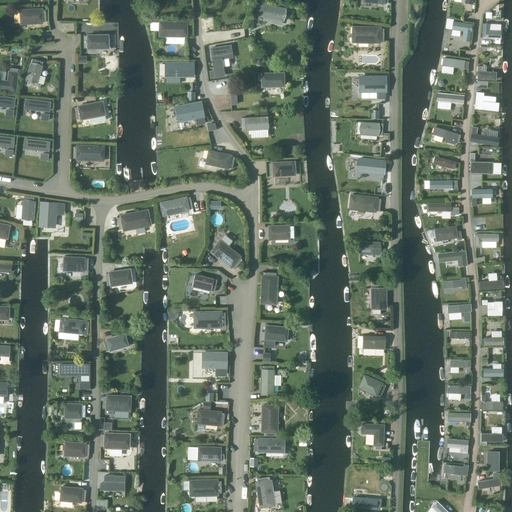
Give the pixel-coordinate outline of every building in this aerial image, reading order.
[(285,22),(288,16),(287,9),(258,4),(256,10),(256,17),(285,22)] [(45,11),(45,9),(21,10),(22,26),(45,25),(45,23),(48,23),(48,11),(45,11)] [(453,21),(452,29),(463,31),(462,40),(470,41),(473,24),(453,21)] [(189,38),(189,22),(161,22),(160,38),(189,38)] [(483,24),(482,39),(495,40),(495,45),(500,45),(500,40),(501,40),(501,32),(501,25),(490,24),(483,24)] [(383,30),(383,27),(354,27),(354,44),(383,45),(383,43),(386,43),(386,30),(383,30)] [(87,36),(84,36),(84,48),(87,48),(87,49),(109,49),(109,34),(87,34),(87,35),(87,36)] [(214,70),(209,71),(210,79),(215,78),(225,76),(223,59),(222,58),(233,57),(232,53),(231,45),(231,44),(210,47),(210,50),(211,53),(212,59),(214,70)] [(441,65),(440,72),(451,74),(452,66),(468,68),(468,61),(464,60),(465,59),(442,57),(441,65)] [(31,62),(26,80),(32,83),(38,83),(38,82),(44,84),(46,77),(41,75),(43,66),(43,65),(44,61),(33,58),(32,62),(31,62)] [(194,62),(165,62),(165,77),(173,77),(193,77),(194,77),(194,71),(194,68),(194,62)] [(19,73),(19,70),(11,69),(11,72),(10,72),(9,82),(0,80),(0,91),(17,93),(20,73),(19,73)] [(496,79),(496,71),(477,70),(477,78),(496,79)] [(261,75),(258,75),(258,82),(261,82),(262,89),(286,89),(285,74),(261,74),(261,75)] [(387,77),(360,77),(360,82),(360,94),(378,94),(378,95),(378,100),(386,100),(386,94),(388,94),(387,77)] [(436,90),(435,99),(436,99),(436,106),(448,107),(449,100),(462,102),(463,93),(436,90)] [(475,93),(475,100),(475,107),(495,108),(496,100),(479,100),(480,93),(475,93)] [(0,95),(0,106),(14,108),(15,97),(0,95)] [(50,112),(51,101),(25,98),(24,109),(50,112)] [(81,118),(107,113),(104,98),(78,103),(78,105),(75,106),(78,118),(81,117),(81,118)] [(180,105),(175,106),(178,123),(196,119),(197,125),(206,124),(205,118),(205,117),(205,115),(203,107),(202,100),(181,105),(180,105)] [(247,129),(270,127),(270,114),(247,115),(247,116),(243,116),(243,128),(247,128),(247,129)] [(384,134),(385,122),(382,122),(382,121),(363,119),(362,126),(362,133),(381,134),(384,134)] [(215,124),(207,126),(208,133),(217,131),(215,124)] [(458,141),(461,135),(458,134),(458,133),(434,126),(432,134),(456,141),(456,140),(458,141)] [(477,134),(477,127),(472,126),(471,134),(470,141),(473,141),(473,142),(498,145),(499,137),(484,135),(485,132),(481,131),(481,134),(477,134)] [(0,146),(14,148),(15,137),(0,135),(0,146)] [(50,141),(24,138),(23,149),(49,152),(50,141)] [(105,159),(105,143),(77,142),(77,144),(74,144),(74,157),(77,157),(77,158),(105,159)] [(234,167),(236,155),(234,155),(234,153),(210,148),(207,162),(231,167),(231,166),(234,167)] [(377,169),(379,158),(376,158),(376,157),(357,154),(355,161),(355,168),(374,170),(375,169),(377,169)] [(454,169),(456,161),(434,155),(432,163),(454,169)] [(493,162),(474,161),(474,158),(470,158),(470,161),(470,173),(492,173),(493,162)] [(298,174),(297,159),(274,160),(274,168),(271,168),(271,174),(274,174),(275,175),(298,174)] [(457,190),(457,180),(429,180),(429,188),(452,188),(452,190),(457,190)] [(472,189),(472,198),(492,197),(492,189),(472,189)] [(382,209),(383,197),(381,197),(381,195),(352,192),(351,208),(379,211),(379,209),(382,209)] [(29,218),(36,218),(37,199),(35,199),(36,196),(25,195),(25,198),(24,198),(23,217),(29,218)] [(188,196),(188,195),(161,201),(165,215),(191,209),(191,208),(194,207),(192,195),(188,196)] [(221,199),(210,199),(210,207),(221,207),(221,199)] [(42,201),(40,227),(56,228),(57,214),(65,215),(65,202),(42,201)] [(458,214),(458,207),(450,207),(450,203),(427,202),(427,211),(450,211),(450,214),(458,214)] [(124,230),(153,224),(149,207),(121,213),(121,216),(118,216),(121,228),(124,228),(124,230)] [(12,222),(0,220),(0,235),(10,237),(12,222)] [(292,238),(292,223),(269,224),(270,225),(266,226),(267,238),(270,237),(270,239),(292,238)] [(457,232),(456,225),(433,229),(435,242),(456,238),(457,240),(462,239),(461,231),(457,232)] [(482,247),(482,242),(498,242),(499,238),(498,234),(474,234),(474,247),(482,247)] [(237,268),(244,258),(242,256),(243,255),(221,238),(212,250),(233,267),(234,266),(237,268)] [(386,247),(386,241),(383,241),(383,240),(362,239),(361,246),(362,252),(382,253),(384,247),(386,247)] [(467,266),(465,250),(437,254),(438,263),(457,261),(458,267),(467,266)] [(90,269),(90,257),(87,257),(87,256),(65,255),(65,270),(86,270),(86,269),(90,269)] [(0,270),(12,271),(12,264),(0,262),(0,270)] [(112,285),(134,282),(132,267),(109,270),(110,272),(107,272),(108,284),(111,284),(112,285)] [(278,274),(278,272),(265,271),(264,274),(263,274),(262,303),(279,303),(280,275),(278,274)] [(216,291),(218,279),(215,278),(215,277),(197,273),(194,286),(212,290),(216,291)] [(466,289),(465,277),(460,278),(460,280),(442,281),(443,289),(461,287),(461,290),(466,289)] [(480,290),(504,289),(504,284),(503,280),(479,282),(478,282),(478,290),(480,290)] [(372,288),(371,288),(371,310),(372,310),(372,314),(381,314),(381,309),(387,309),(387,287),(386,287),(386,284),(372,284),(372,288)] [(502,309),(502,302),(487,302),(487,300),(482,300),(482,304),(487,304),(487,309),(487,315),(502,315),(502,309)] [(0,317),(11,318),(12,304),(0,303),(0,317)] [(470,316),(470,312),(471,312),(471,304),(446,306),(447,314),(463,313),(464,316),(470,316)] [(224,311),(224,310),(195,310),(195,327),(224,326),(224,325),(227,325),(227,311),(224,311)] [(89,333),(90,321),(87,320),(87,319),(62,316),(61,330),(86,333),(86,332),(89,333)] [(261,336),(261,337),(265,338),(265,339),(264,345),(274,345),(274,340),(287,341),(288,336),(288,327),(266,325),(265,332),(262,332),(261,336)] [(112,351),(130,345),(126,331),(107,337),(108,338),(105,339),(108,350),(111,349),(112,351)] [(387,349),(388,336),(366,334),(365,348),(387,349)] [(0,355),(2,356),(10,356),(10,345),(2,345),(0,344),(0,355)] [(202,351),(202,368),(217,368),(217,374),(227,374),(227,368),(228,351),(202,351)] [(270,362),(270,353),(263,352),(262,362),(270,362)] [(470,368),(470,360),(450,360),(449,368),(466,368),(466,374),(470,372),(470,368)] [(60,363),(59,375),(79,375),(79,389),(90,389),(90,363),(60,363)] [(263,368),(262,395),(275,395),(276,384),(282,385),(282,375),(276,375),(277,369),(275,369),(275,365),(263,365),(263,368)] [(483,368),(483,377),(504,377),(504,369),(483,368)] [(386,380),(391,372),(386,369),(382,377),(386,380)] [(382,398),(387,386),(385,385),(386,384),(366,374),(360,388),(379,398),(380,396),(382,398)] [(470,395),(470,387),(447,386),(447,394),(465,395),(470,395)] [(104,396),(103,408),(106,408),(106,410),(116,410),(115,417),(129,418),(129,411),(132,411),(132,395),(107,394),(107,396),(104,396)] [(210,409),(211,402),(203,401),(203,408),(210,409)] [(481,401),(481,409),(502,409),(502,401),(481,401)] [(86,417),(86,404),(83,404),(83,403),(65,402),(65,418),(83,418),(83,417),(86,417)] [(279,434),(280,405),(263,405),(262,434),(265,434),(265,437),(277,437),(277,434),(279,434)] [(224,426),(226,413),(223,413),(223,411),(199,409),(198,424),(221,427),(221,425),(224,426)] [(470,423),(470,414),(448,414),(446,418),(447,422),(466,423),(465,426),(470,426),(470,423)] [(385,448),(386,425),(363,424),(363,435),(375,435),(375,447),(385,448)] [(131,449),(132,433),(105,432),(105,434),(102,434),(102,446),(105,446),(105,448),(131,449)] [(503,443),(503,435),(481,435),(481,443),(487,443),(503,443)] [(286,454),(286,439),(259,438),(259,440),(255,440),(255,452),(259,452),(259,453),(286,454)] [(460,448),(460,453),(467,453),(468,440),(447,439),(447,440),(447,447),(460,448)] [(89,456),(90,444),(87,444),(87,442),(65,441),(64,456),(86,457),(86,456),(89,456)] [(199,460),(199,461),(222,462),(222,461),(225,461),(225,455),(222,455),(222,448),(199,447),(199,448),(199,460)] [(499,473),(499,453),(487,453),(487,472),(499,473)] [(463,468),(444,466),(443,474),(467,477),(468,466),(463,466),(463,468)] [(478,491),(502,486),(499,473),(492,475),(493,480),(477,483),(478,491)] [(259,474),(257,475),(258,483),(257,483),(260,508),(276,506),(275,503),(281,502),(280,490),(274,491),(272,481),(270,481),(269,476),(260,478),(259,474)] [(125,475),(114,475),(104,475),(104,483),(100,483),(100,490),(125,491),(125,487),(125,479),(125,475)] [(190,481),(181,481),(182,491),(191,491),(191,497),(220,496),(220,493),(223,493),(222,482),(222,481),(219,481),(219,479),(190,480),(190,481)] [(86,502),(87,490),(84,490),(84,488),(62,486),(60,501),(83,503),(83,501),(86,502)] [(352,496),(351,506),(380,509),(381,499),(352,496)] [(438,511),(450,511),(436,498),(430,504),(438,511)]
